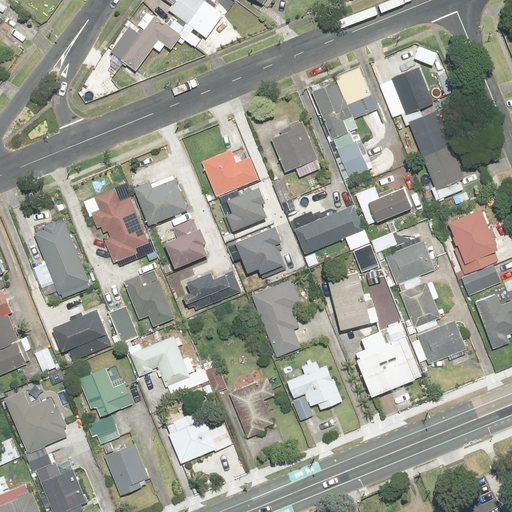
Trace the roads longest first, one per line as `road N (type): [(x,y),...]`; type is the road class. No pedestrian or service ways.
road 1 (residential): [(82,143),(434,0)]
road 2 (secondary): [(244,511),(511,403)]
road 3 (residential): [(511,141),(452,0)]
road 4 (residential): [(0,132),(76,37)]
